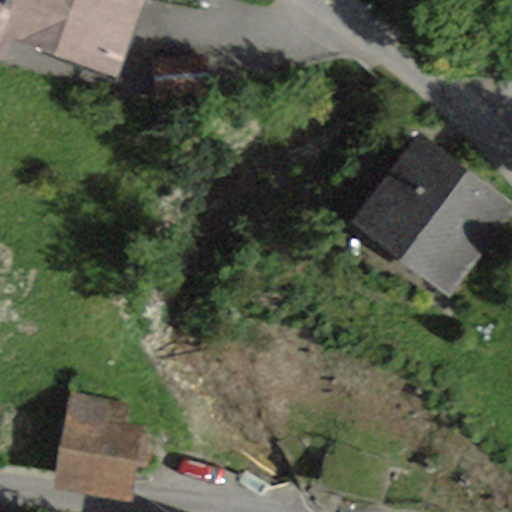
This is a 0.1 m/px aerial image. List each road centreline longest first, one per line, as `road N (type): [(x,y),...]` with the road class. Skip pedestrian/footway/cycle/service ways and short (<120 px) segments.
road 1 (residential): [(511,159),(465,104),(313,0)]
road 2 (residential): [(188,511),(0,491)]
